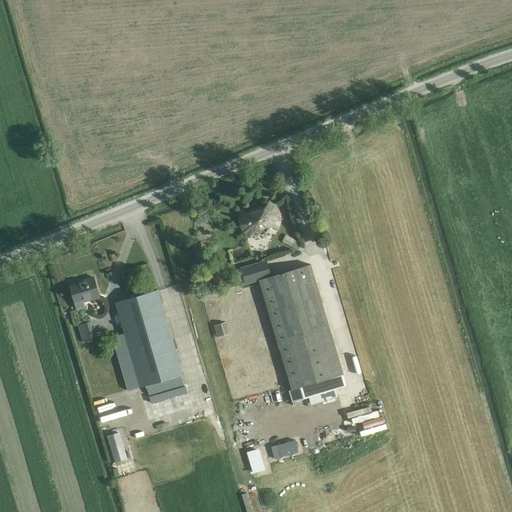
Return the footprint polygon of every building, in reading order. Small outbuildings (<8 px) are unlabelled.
[(250,237),(253,231),(264,237),(270,226),(277,229),(280,221),(279,213),(275,206),(269,200),(264,208),(248,212),(241,209),(239,218),(240,225),(243,232),(250,237)] [(286,235),(282,242),(298,250),(301,244),(286,235)] [(245,283),(271,275),(266,260),(240,268),(245,283)] [(259,280),(291,390),(289,390),(292,402),(304,399),(300,387),(343,374),(311,264),(259,280)] [(77,309),(84,307),(83,302),(89,300),(89,298),(99,295),(94,277),(85,280),(86,282),(70,286),(77,309)] [(140,387),(146,385),(149,395),(183,385),(181,375),(183,375),(158,289),(115,302),(140,387)] [(90,339),(95,338),(92,320),(87,321),(90,339)] [(85,322),(76,324),(82,342),(90,340),(85,322)] [(226,322),(214,325),(217,337),(229,333),(226,322)] [(292,418),(296,430),(321,423),(317,410),(292,418)] [(119,432),(106,436),(115,462),(127,458),(119,432)]
